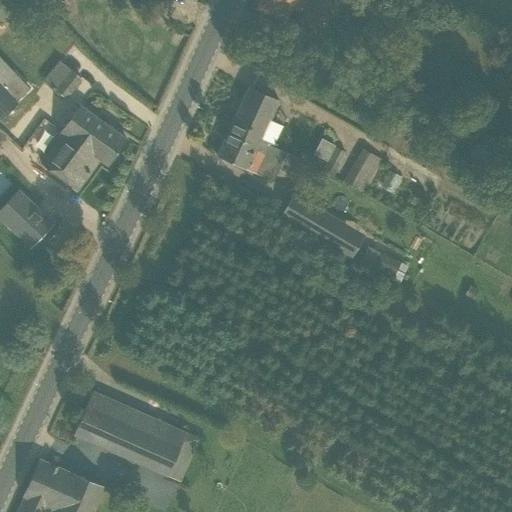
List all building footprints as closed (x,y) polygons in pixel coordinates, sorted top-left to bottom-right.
[(260,0),(256,9),(286,23),(293,8),(301,12),(306,0),(260,0)] [(494,82),(511,85),(511,64),(497,62),(494,82)] [(52,87),(66,98),(82,79),(68,68),(68,69),(53,86),(52,87)] [(13,72),(0,83),(0,118),(17,104),(16,102),(29,90),(13,72)] [(255,150),(268,157),(274,144),(273,144),(282,126),(269,120),(278,100),(249,86),(233,120),(251,129),(246,141),(257,146),(255,150)] [(107,165),(126,139),(80,105),(61,131),(63,132),(41,162),(77,190),(99,159),(107,165)] [(233,120),(217,155),(217,156),(247,169),(260,175),(273,180),(281,163),(268,157),(255,150),(257,146),(246,141),(251,129),(233,120)] [(334,147),(326,164),(337,170),(346,153),(334,147)] [(343,181),(364,192),(383,160),(362,148),(343,181)] [(18,190),(0,209),(0,218),(30,247),(53,223),(18,190)] [(344,224),(313,206),(301,226),(332,245),(344,224)] [(380,252),(373,266),(401,280),(408,265),(380,252)] [(185,432),(92,391),(73,433),(165,474),(185,432)] [(73,473),(39,458),(22,496),(24,497),(17,511),(91,511),(103,486),(73,473)]
